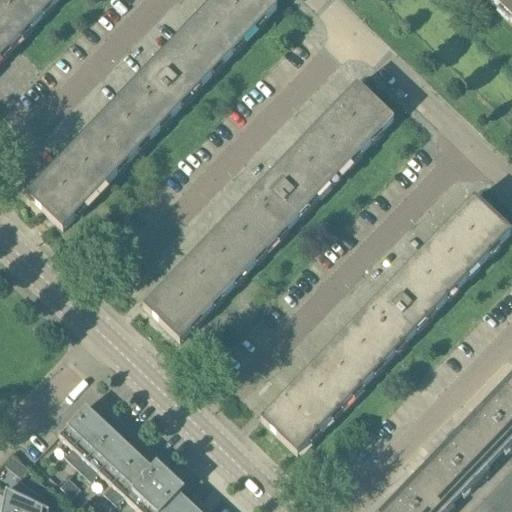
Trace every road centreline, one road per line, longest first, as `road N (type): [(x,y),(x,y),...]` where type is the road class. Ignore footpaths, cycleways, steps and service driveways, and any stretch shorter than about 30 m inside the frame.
road 1 (residential): [(235,394),(470,150)]
road 2 (residential): [(127,267),(351,37)]
road 3 (tertiary): [(284,511),(104,338)]
road 4 (residential): [(346,511),(511,337)]
road 5 (residential): [(11,159),(168,0)]
road 6 (residential): [(470,150),(351,37)]
road 7 (residential): [(0,452),(104,338)]
road 8 (tertiary): [(104,338),(0,237)]
